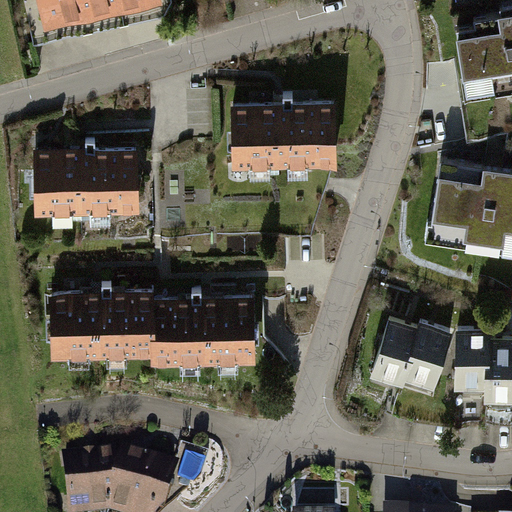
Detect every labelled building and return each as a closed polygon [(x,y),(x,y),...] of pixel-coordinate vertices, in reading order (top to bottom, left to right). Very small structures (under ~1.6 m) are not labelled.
[(163,0),(38,0),(45,27),(163,1),(163,0)] [(476,20),(458,23),(465,68),(463,68),(467,94),(511,86),(511,6),(475,13),(476,20)] [(284,96),(232,98),(233,163),(339,160),(337,95),(294,96),(294,88),(284,89),(284,96)] [(86,143),(33,145),(35,209),(140,206),(138,142),(96,144),(95,135),(86,135),(86,143)] [(511,164),(443,154),(433,218),(430,217),(427,235),(511,248),(511,164)] [(102,284),(50,285),(52,354),(151,351),(152,361),(258,358),(256,289),(202,290),(202,284),(192,284),(192,290),(156,291),(156,282),(112,283),(112,277),(102,277),(102,284)] [(435,385),(454,324),(421,314),(419,320),(390,311),(370,372),(404,383),(407,376),(435,385)] [(493,323),(458,322),(455,385),(486,386),(486,397),(511,397),(511,332),(493,332),(493,323)] [(122,444),(62,451),(68,511),(100,511),(110,511),(113,511),(162,511),(166,508),(180,460),(123,443),(122,444)]
